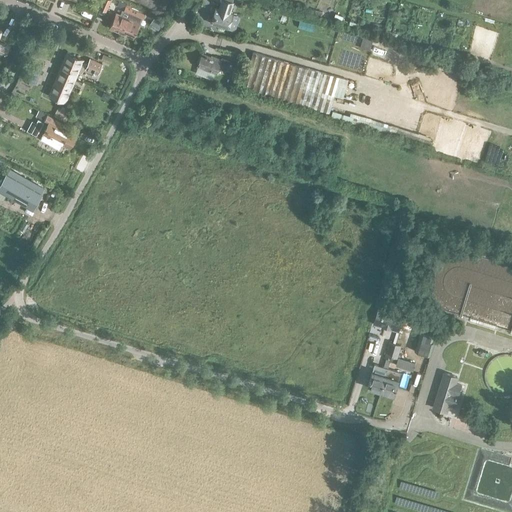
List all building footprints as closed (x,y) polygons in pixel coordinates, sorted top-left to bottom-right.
[(102,0),(99,8),(106,11),(111,0),(102,0)] [(231,12),(234,2),(229,0),(221,0),(219,8),(215,7),(210,23),(228,29),(234,13),(231,12)] [(132,8),(130,12),(143,18),(144,14),(132,8)] [(128,17),(130,12),(124,10),(123,9),(120,14),(116,12),(109,28),(121,33),(128,17)] [(121,33),(133,38),(139,24),(140,24),(143,18),(130,12),(128,17),(121,33)] [(160,24),(152,18),(149,22),(157,28),(160,24)] [(0,52),(6,55),(9,46),(0,42),(0,34),(2,31),(0,30),(0,52)] [(373,39),(363,36),(360,47),(370,50),(373,39)] [(66,52),(58,71),(76,78),(84,59),(66,52)] [(196,66),(216,74),(219,68),(226,70),(230,60),(221,57),(221,58),(211,55),(211,56),(202,52),(196,66)] [(253,52),(243,87),(329,112),(340,77),(253,52)] [(42,66),(31,61),(27,70),(39,75),(42,66)] [(86,68),(98,73),(100,68),(88,62),(86,68)] [(27,70),(23,78),(35,83),(39,75),(27,70)] [(76,78),(58,71),(53,83),(71,90),(76,78)] [(71,90),(53,83),(48,95),(66,102),(71,90)] [(53,115),(66,122),(72,111),(62,106),(61,107),(58,106),(53,115)] [(62,143),(70,147),(76,135),(61,127),(64,123),(47,114),(44,120),(48,122),(43,133),(43,134),(41,139),(59,148),(62,143)] [(44,122),(38,119),(36,122),(32,120),(26,131),(36,136),(44,122)] [(0,183),(0,191),(33,210),(43,193),(42,193),(44,188),(10,168),(7,173),(6,173),(0,183)] [(404,314),(378,306),(373,323),(399,331),(404,314)] [(436,327),(423,322),(417,339),(431,343),(436,327)] [(399,353),(399,351),(401,345),(389,341),(387,349),(399,353)] [(387,349),(384,357),(391,359),(392,357),(397,358),(398,357),(399,353),(387,349)] [(399,351),(399,353),(398,357),(404,359),(414,362),(416,356),(399,351)] [(372,371),(367,388),(380,392),(385,375),(379,373),(380,369),(374,367),(372,371)] [(458,376),(444,372),(432,408),(447,413),(450,405),(455,407),(462,384),(457,382),(458,376)] [(392,377),(385,375),(380,392),(394,396),(399,379),(398,379),(400,375),(393,373),(392,377)]
